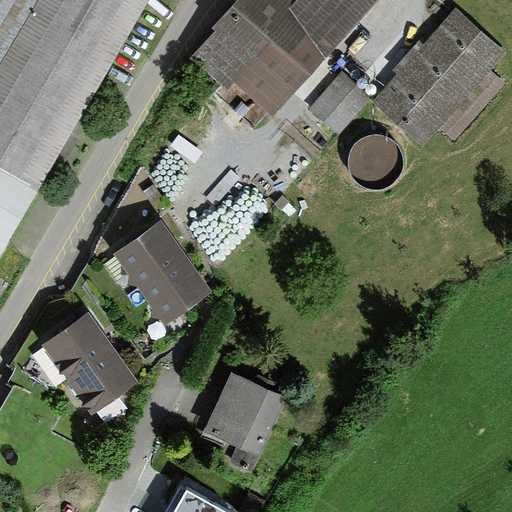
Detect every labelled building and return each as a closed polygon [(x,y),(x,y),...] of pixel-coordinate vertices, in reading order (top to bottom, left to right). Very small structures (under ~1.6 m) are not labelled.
[(0,0),(0,155),(38,178),(143,0),(0,0)] [(272,109),(369,0),(229,0),(216,15),(222,21),(194,53),(229,84),(235,77),(272,109)] [(457,8),(373,97),(423,144),(442,124),(454,135),(502,84),(485,69),(502,51),(457,8)] [(342,69),(312,106),(339,129),(370,93),(342,69)] [(380,133),(357,157),(388,187),(411,162),(380,133)] [(0,155),(0,242),(38,178),(0,155)] [(212,292),(163,222),(115,256),(132,280),(131,285),(136,287),(154,310),(153,317),(160,319),(165,325),(212,292)] [(139,381),(90,312),(46,345),(62,367),(62,373),(67,375),(85,398),(83,404),(91,406),(95,412),(139,381)] [(265,386),(230,370),(201,433),(233,448),(226,464),(250,475),(286,396),(265,386)] [(214,498),(182,478),(162,511),(230,511),(232,509),(214,498)]
